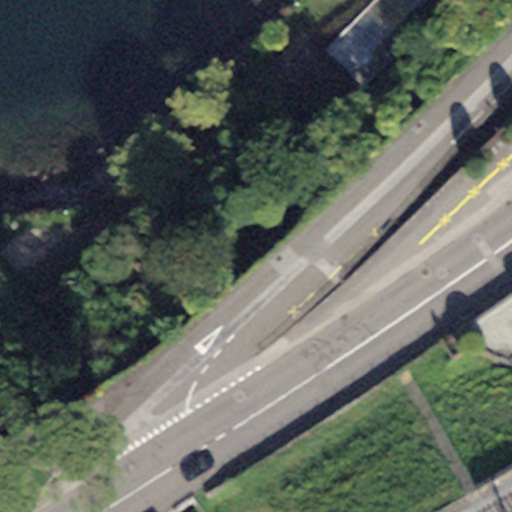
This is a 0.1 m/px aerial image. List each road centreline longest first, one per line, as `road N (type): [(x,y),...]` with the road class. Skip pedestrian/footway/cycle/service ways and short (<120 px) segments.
road 1 (residential): [(203,446),(186,407),(212,357),(511,57)]
road 2 (secondary): [(203,446),(511,239)]
road 3 (secondary): [(99,511),(203,446)]
